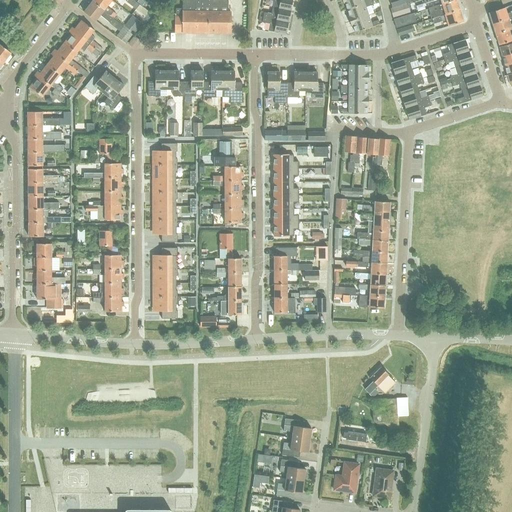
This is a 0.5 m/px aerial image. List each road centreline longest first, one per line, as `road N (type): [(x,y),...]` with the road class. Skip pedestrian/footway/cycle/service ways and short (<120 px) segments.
road 1 (residential): [(257,54),(134,59),(134,343)]
road 2 (residential): [(72,0),(12,90),(13,335)]
road 3 (residential): [(255,338),(257,54)]
road 4 (residential): [(397,336),(407,131)]
road 5 (residential): [(15,511),(13,335)]
road 6 (residential): [(438,337),(414,511)]
road 7 (residential): [(255,338),(397,336)]
road 8 (residential): [(477,26),(380,55),(344,55)]
road 9 (residential): [(13,335),(134,343)]
road 10 (residential): [(134,343),(255,338)]
